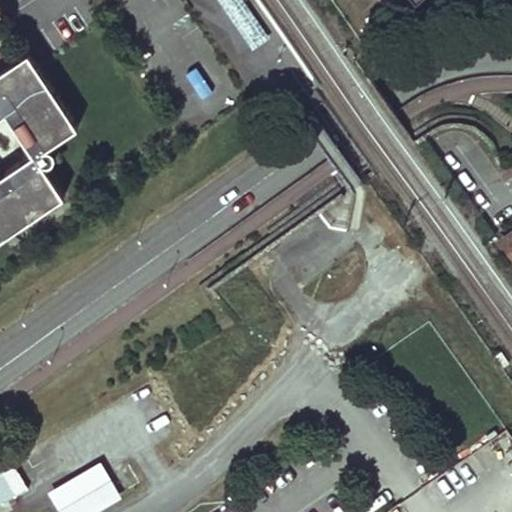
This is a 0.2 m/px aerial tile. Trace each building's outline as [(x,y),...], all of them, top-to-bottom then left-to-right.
[(219,0),(254,48),(266,39),(271,35),(245,0),(219,0)] [(29,49),(0,67),(0,113),(6,109),(26,138),(22,158),(0,172),(0,237),(66,192),(43,159),(50,154),(45,146),(79,123),(29,49)] [(511,231),(501,239),(511,253),(511,231)] [(12,459),(0,465),(0,503),(15,495),(28,488),(12,459)] [(104,461),(47,486),(58,511),(92,511),(121,500),(104,461)]
